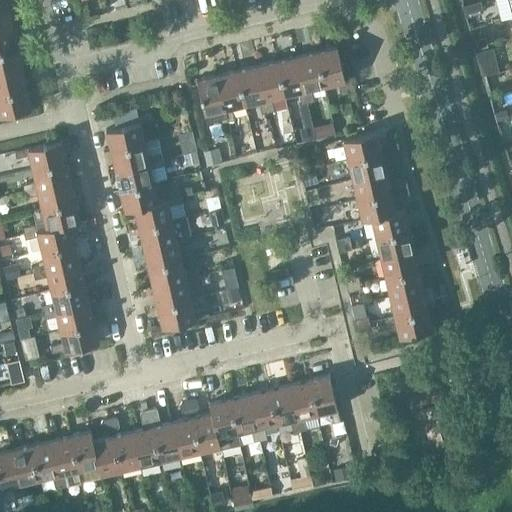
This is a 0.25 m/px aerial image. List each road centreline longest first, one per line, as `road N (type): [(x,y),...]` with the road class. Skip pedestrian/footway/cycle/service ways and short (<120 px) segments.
road 1 (unclassified): [(511,349),(406,0)]
road 2 (residential): [(140,370),(324,330),(335,344),(358,451)]
road 3 (residential): [(140,370),(67,69)]
road 4 (residential): [(67,69),(158,49),(174,33),(319,0)]
road 5 (residential): [(0,403),(140,370)]
